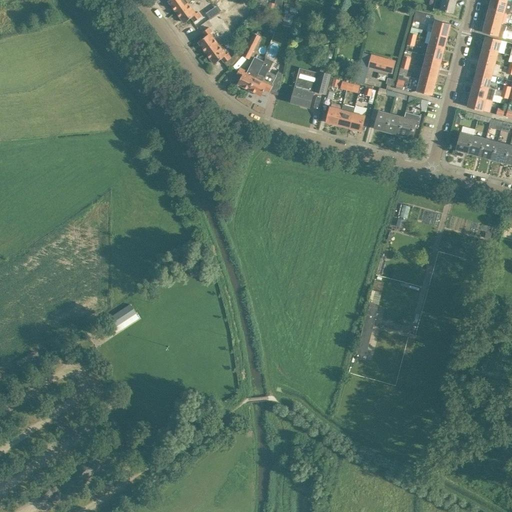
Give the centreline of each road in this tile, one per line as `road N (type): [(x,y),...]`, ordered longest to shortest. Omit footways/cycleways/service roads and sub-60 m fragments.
road 1 (residential): [(138,0),(226,106),(427,167)]
road 2 (residential): [(427,167),(471,0)]
